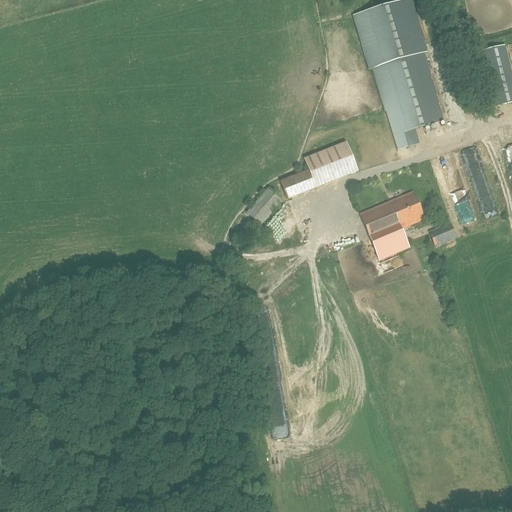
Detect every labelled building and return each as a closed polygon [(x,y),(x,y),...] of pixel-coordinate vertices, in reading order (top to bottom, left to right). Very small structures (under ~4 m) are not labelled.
[(438,105),(423,53),(426,53),(409,0),(406,0),(353,16),(370,70),(372,69),(388,120),(389,120),(398,151),(418,144),(414,130),(443,122),(438,105)] [(480,52),(494,107),(511,103),(511,76),(504,46),(480,52)] [(280,179),(288,198),(360,171),(347,139),(303,157),(307,168),(280,179)] [(437,161),(454,205),(468,199),(451,155),(437,161)] [(497,214),(479,161),(466,166),(484,218),(497,214)] [(260,226),(282,201),(268,189),(247,214),(260,226)] [(424,220),(413,193),(360,215),(379,261),(409,248),(401,229),(424,220)] [(450,224),(428,233),(435,248),(457,238),(450,224)]
